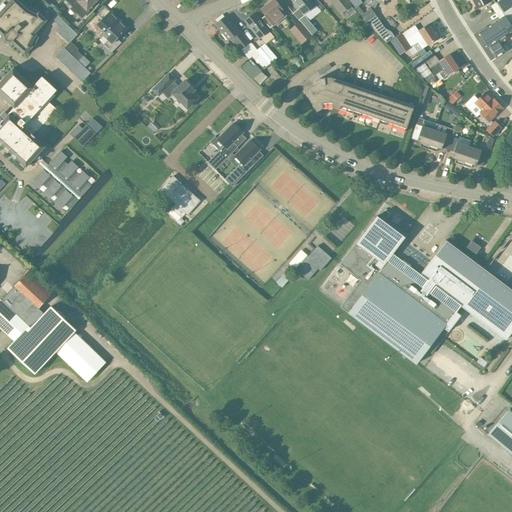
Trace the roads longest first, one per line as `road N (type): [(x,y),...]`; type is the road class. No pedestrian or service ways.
road 1 (tertiary): [(511,199),(361,165),(278,115)]
road 2 (residential): [(278,115),(295,84),(336,58),(374,58),(390,69)]
road 3 (tertiary): [(278,115),(182,25)]
